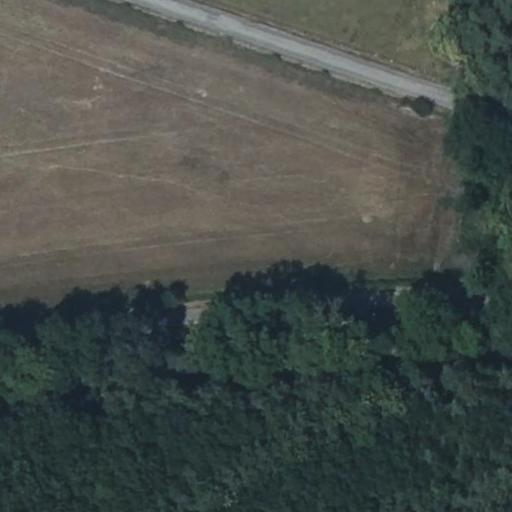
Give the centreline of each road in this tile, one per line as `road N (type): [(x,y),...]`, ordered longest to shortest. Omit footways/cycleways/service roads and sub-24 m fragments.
road 1 (unclassified): [(0,347),(256,304),(511,278)]
road 2 (unclassified): [(511,108),(184,0)]
